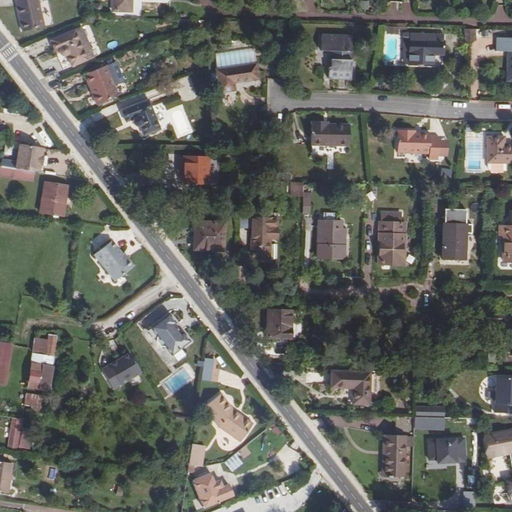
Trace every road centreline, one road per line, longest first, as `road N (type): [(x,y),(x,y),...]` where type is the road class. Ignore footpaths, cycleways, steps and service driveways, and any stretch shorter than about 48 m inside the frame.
road 1 (tertiary): [(0,41),(365,511)]
road 2 (residential): [(277,103),(511,111)]
